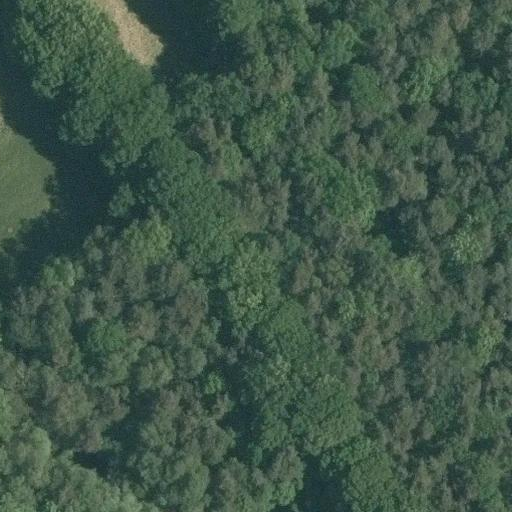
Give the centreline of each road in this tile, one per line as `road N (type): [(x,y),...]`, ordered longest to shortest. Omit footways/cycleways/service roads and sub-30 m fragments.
road 1 (track): [(364,511),(24,0)]
road 2 (track): [(0,389),(148,342),(196,256),(195,220)]
